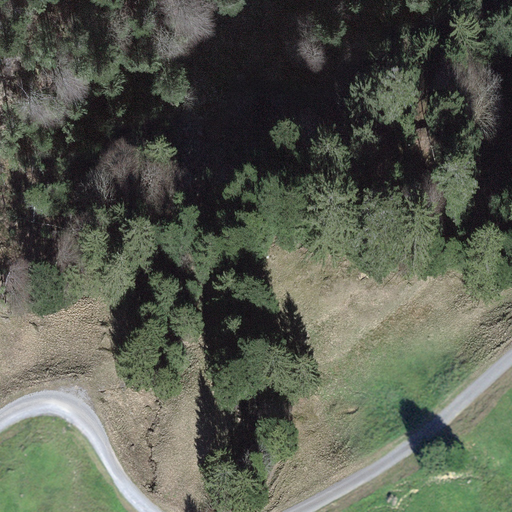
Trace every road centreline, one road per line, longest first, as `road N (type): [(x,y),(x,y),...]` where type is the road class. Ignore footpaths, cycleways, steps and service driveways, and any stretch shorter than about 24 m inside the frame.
road 1 (track): [(511,356),(410,444),(299,511)]
road 2 (track): [(151,511),(79,415),(31,406),(0,422)]
